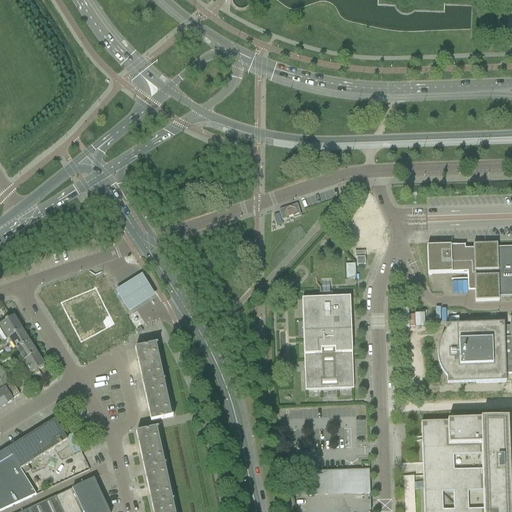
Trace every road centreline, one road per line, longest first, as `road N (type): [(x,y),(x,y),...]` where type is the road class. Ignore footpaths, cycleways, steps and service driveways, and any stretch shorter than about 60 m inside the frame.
road 1 (unclassified): [(383,511),(377,289),(396,230),(370,171)]
road 2 (secondary): [(200,112),(296,141),(511,136)]
road 3 (tertiary): [(256,511),(225,385),(146,243)]
road 4 (secondary): [(511,83),(357,90),(273,72),(231,53)]
road 5 (unclassified): [(146,243),(370,171)]
road 6 (unclassified): [(370,171),(511,166)]
road 7 (residential): [(17,288),(146,243)]
road 8 (unclassified): [(77,382),(119,364),(133,418),(112,445)]
road 9 (secondary): [(85,0),(127,58),(165,90)]
